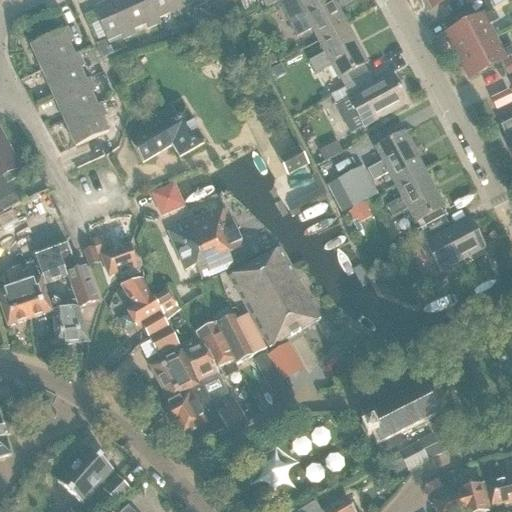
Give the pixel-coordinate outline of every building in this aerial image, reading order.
[(133,30),(134,30),(120,0),(112,0),(92,9),(107,42),(121,36),(123,40),(135,35),(133,30)] [(158,19),(164,17),(156,0),(120,0),(134,30),(146,25),(148,29),(160,24),(158,19)] [(183,8),(186,7),(183,0),(156,0),(164,17),(171,14),(173,18),(177,27),(189,22),(185,13),(185,12),(183,8)] [(281,0),(277,2),(283,14),(296,38),(311,30),(317,41),(346,25),(332,0),(281,0)] [(458,58),(475,49),(493,40),(487,27),(498,21),(493,12),(446,36),(458,58)] [(324,55),(309,63),(315,74),(330,66),(338,80),(345,76),(350,84),(367,75),(363,67),(367,64),(346,25),(317,41),(324,55)] [(42,74),(79,57),(78,54),(74,56),(68,44),(72,42),(67,29),(29,46),(42,74)] [(494,40),(475,49),(458,58),(468,79),(511,56),(511,48),(510,45),(499,51),(494,40)] [(52,96),(85,81),(79,69),(84,67),(79,57),(42,74),(52,96)] [(349,99),(335,107),(350,136),(407,105),(391,76),(373,86),(367,75),(350,84),(350,86),(344,89),(349,99)] [(62,119),(95,104),(91,94),(95,92),(89,79),(85,81),(52,96),(62,119)] [(511,84),(489,94),(497,113),(511,106),(511,84)] [(95,104),(62,119),(76,147),(108,133),(102,119),(106,117),(101,104),(96,106),(95,104)] [(176,116),(172,108),(155,117),(160,127),(128,144),(137,161),(169,143),(178,159),(204,145),(185,111),(176,116)] [(123,127),(118,116),(108,121),(113,131),(123,127)] [(511,120),(499,127),(511,153),(511,120)] [(393,185),(422,170),(403,134),(374,149),(381,163),(366,171),(372,183),(387,174),(393,185)] [(0,210),(1,213),(24,200),(10,173),(17,169),(0,138),(0,210)] [(287,177),(308,166),(298,147),(277,159),(287,177)] [(354,208),(355,208),(375,197),(360,168),(339,180),(354,208)] [(425,229),(444,219),(439,211),(443,208),(422,170),(393,185),(401,199),(386,207),(392,218),(407,210),(414,224),(421,221),(425,229)] [(160,218),(184,208),(174,184),(150,194),(160,218)] [(225,225),(218,209),(167,232),(185,272),(195,267),(201,281),(233,266),(228,254),(243,248),(232,222),(225,225)] [(444,219),(425,229),(426,230),(419,234),(440,273),(484,249),(468,220),(450,230),(444,219)] [(72,258),(65,241),(32,253),(45,289),(65,281),(59,263),(61,261),(71,258),(72,258)] [(119,280),(139,273),(129,245),(99,255),(107,279),(117,275),(119,280)] [(103,253),(100,246),(94,249),(96,256),(103,253)] [(89,268),(99,264),(93,249),(83,253),(89,268)] [(270,350),(320,321),(278,249),(228,278),(270,350)] [(30,320),(30,321),(51,313),(40,279),(28,283),(22,265),(12,270),(30,320)] [(0,279),(6,277),(11,289),(0,292),(0,307),(7,328),(30,321),(30,320),(12,270),(0,276),(0,279)] [(97,306),(84,271),(65,278),(78,313),(97,306)] [(141,280),(121,287),(133,309),(126,313),(135,328),(141,324),(160,313),(163,319),(177,310),(165,291),(152,299),(141,280)] [(55,347),(89,343),(74,303),(51,305),(55,347)] [(160,313),(141,324),(149,339),(168,329),(163,319),(160,313)] [(200,343),(206,354),(214,370),(215,370),(214,369),(233,360),(236,365),(251,357),(251,356),(264,350),(246,316),(235,321),(232,316),(196,334),(200,343)] [(168,329),(149,339),(157,356),(177,345),(168,329)] [(217,374),(215,370),(214,370),(206,354),(201,356),(196,345),(181,352),(199,386),(200,385),(207,398),(222,424),(226,432),(244,423),(235,404),(223,409),(217,398),(216,399),(206,379),(217,374)] [(283,347),(269,355),(275,366),(292,356),(292,355),(289,357),(283,347)] [(167,402),(199,386),(181,352),(150,368),(167,402)] [(266,356),(254,362),(277,404),(289,398),(266,356)] [(212,440),(226,432),(222,424),(207,398),(200,385),(199,386),(167,402),(168,405),(158,410),(170,431),(173,429),(179,441),(193,433),(199,445),(211,438),(212,440)] [(375,447),(438,415),(441,402),(436,391),(422,387),(360,418),(364,427),(359,429),(365,441),(371,438),(375,447)] [(3,429),(0,420),(0,459),(11,456),(5,438),(6,438),(4,429),(3,429)] [(408,472),(427,462),(417,443),(398,453),(408,472)] [(82,506),(113,471),(87,449),(57,483),(82,506)] [(511,477),(483,485),(489,509),(511,502),(511,477)] [(103,492),(116,504),(129,491),(117,478),(103,492)] [(485,511),(487,511),(481,486),(457,492),(458,498),(444,501),(433,505),(434,511),(485,511)] [(353,511),(345,497),(320,511),(321,511),(353,511)]
